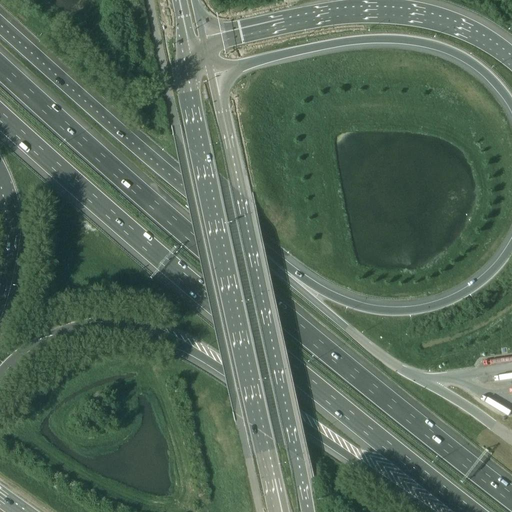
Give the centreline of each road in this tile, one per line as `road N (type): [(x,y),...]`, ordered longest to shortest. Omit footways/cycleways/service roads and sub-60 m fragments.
road 1 (motorway): [(511,498),(169,219),(0,67)]
road 2 (motorway): [(0,115),(180,277),(471,511)]
road 3 (motorway): [(0,376),(32,348),(76,331),(156,336),(208,362),(428,511)]
road 4 (primary): [(186,61),(279,511)]
road 5 (secondary): [(308,511),(211,72)]
road 6 (motorway): [(511,246),(477,286),(444,305),(381,313),(323,293),(230,225)]
road 7 (motorway): [(211,72),(333,43),(400,40),(480,70),(511,106)]
road 8 (motorway): [(511,56),(462,24),(387,7),(324,10),(203,37)]
road 9 (motorway): [(230,225),(0,27)]
road 10 (motorway): [(420,379),(329,318),(230,225)]
road 11 (motorway): [(0,168),(10,228),(0,295)]
